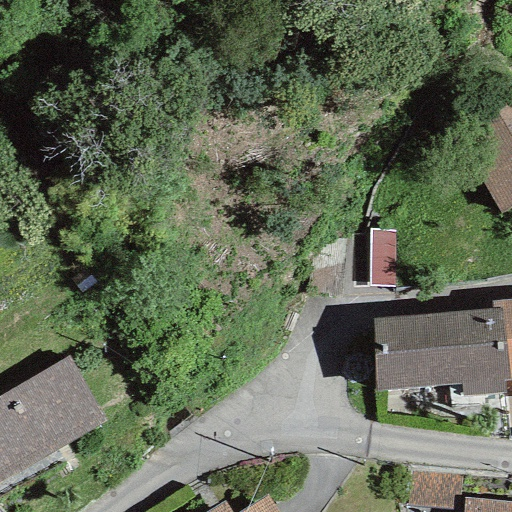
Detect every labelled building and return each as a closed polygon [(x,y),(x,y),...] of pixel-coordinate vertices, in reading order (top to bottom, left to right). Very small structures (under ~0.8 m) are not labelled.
[(511,101),(509,97),(438,137),(485,222),(511,206),(511,101)] [(511,299),(490,300),(490,308),(500,308),(507,380),(511,379),(511,299)] [(507,380),(500,308),(490,308),(372,321),(376,390),(459,384),(461,397),(503,393),(501,380),(507,380)] [(0,480),(105,420),(68,356),(0,395),(0,480)] [(276,511),(266,495),(237,511),(230,511),(223,500),(204,511),(276,511)] [(511,511),(511,501),(464,497),(462,511),(511,511)]
